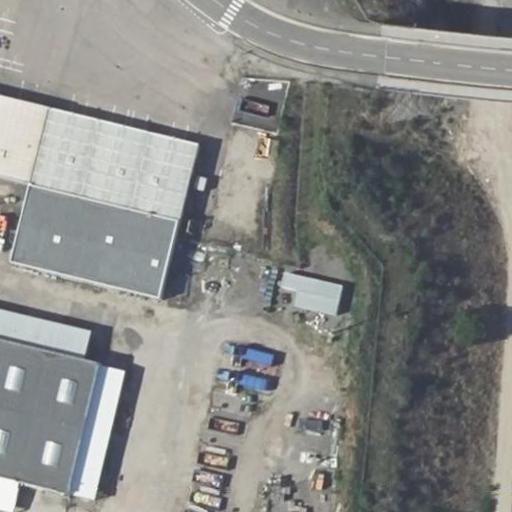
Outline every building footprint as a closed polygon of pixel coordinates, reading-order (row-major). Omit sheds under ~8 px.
[(200,148),(0,97),(0,179),(34,187),(16,265),(163,303),(200,148)] [(250,102),(247,115),(271,120),(273,107),(250,102)] [(299,291),(297,310),(343,315),(346,283),(288,276),(286,289),(299,291)] [(0,309),(0,338),(84,359),(91,332),(0,309)] [(15,511),(22,484),(95,502),(127,372),(0,341),(0,511),(3,511),(15,511)]
